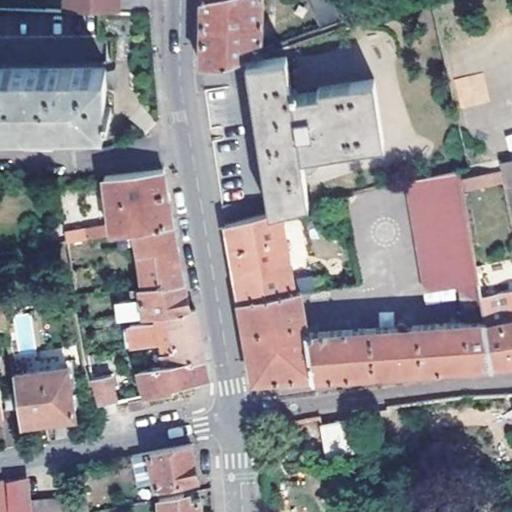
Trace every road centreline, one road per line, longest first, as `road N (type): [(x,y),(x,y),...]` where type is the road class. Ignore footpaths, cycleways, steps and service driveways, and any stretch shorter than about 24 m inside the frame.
road 1 (secondary): [(176,0),(179,74),(234,417)]
road 2 (residential): [(234,417),(511,381)]
road 3 (residential): [(0,464),(234,417)]
